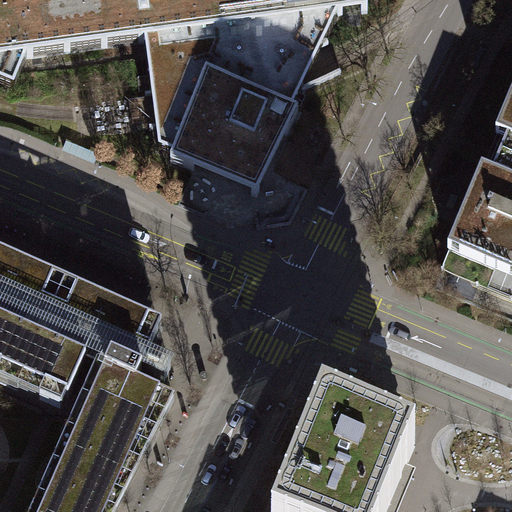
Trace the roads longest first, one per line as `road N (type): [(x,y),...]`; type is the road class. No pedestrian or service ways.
road 1 (unclassified): [(292,298),(450,0)]
road 2 (residential): [(0,173),(292,298)]
road 3 (unclassified): [(182,511),(292,298)]
road 4 (residential): [(511,389),(292,298)]
